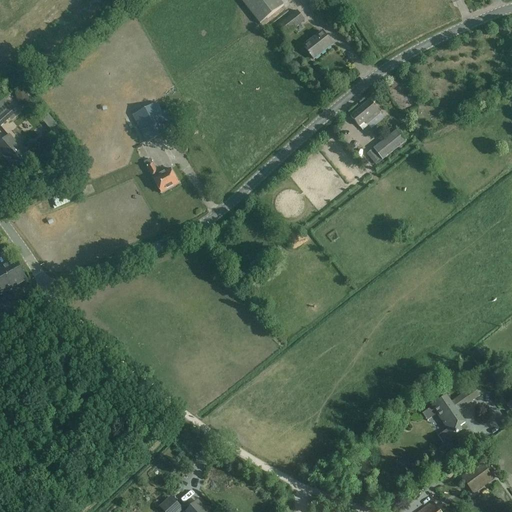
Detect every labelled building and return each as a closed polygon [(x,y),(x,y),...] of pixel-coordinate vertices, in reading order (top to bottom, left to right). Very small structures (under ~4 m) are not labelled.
[(115,0),(92,0),(55,29),(65,42),(86,26),(88,29),(119,4),(115,0)] [(278,0),(240,0),(260,25),(283,6),(278,0)] [(323,17),(328,23),(336,17),(331,11),(323,17)] [(285,36),(304,21),(297,12),(278,27),(285,36)] [(303,47),(307,52),(313,60),(332,45),(322,32),(303,47)] [(369,101),(350,117),(359,128),(359,127),(362,131),(368,127),(367,126),(380,115),(369,101)] [(157,103),(138,113),(133,116),(147,144),(171,131),(157,103)] [(0,117),(0,126),(0,127),(17,113),(12,107),(0,117)] [(373,150),(383,161),(406,142),(397,131),(373,150)] [(10,135),(4,141),(0,144),(0,151),(16,170),(32,156),(26,149),(23,151),(10,135)] [(372,151),(367,155),(375,164),(379,160),(372,151)] [(153,179),(161,194),(179,185),(170,169),(157,177),(156,174),(158,174),(150,160),(144,163),(152,177),(153,179)] [(0,265),(0,266),(0,295),(26,280),(14,259),(8,262),(4,257),(0,259),(0,265)] [(469,404),(477,399),(480,397),(474,387),(450,403),(447,398),(432,408),(452,437),(461,431),(459,428),(465,424),(457,413),(469,405),(469,404)] [(465,460),(470,467),(481,459),(480,458),(485,455),(481,448),(465,460)] [(482,465),(462,479),(473,494),(493,480),(482,465)] [(171,498),(163,505),(161,507),(164,511),(179,511),(181,510),(171,498)] [(206,511),(198,502),(190,509),(186,511),(206,511)] [(438,511),(432,503),(423,510),(419,511),(438,511)]
